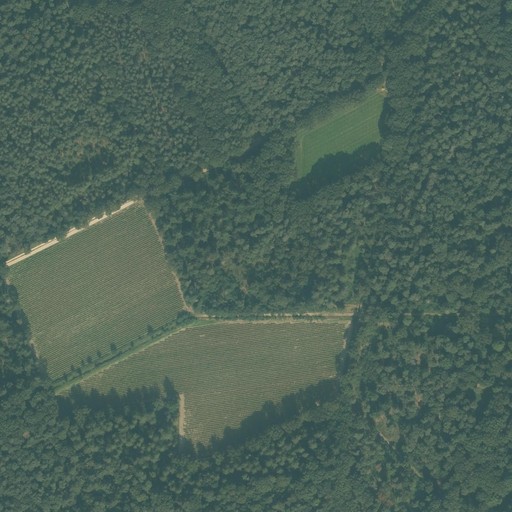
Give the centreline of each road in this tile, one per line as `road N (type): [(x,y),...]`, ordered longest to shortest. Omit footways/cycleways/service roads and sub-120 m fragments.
road 1 (track): [(0,268),(266,138),(359,81),(410,33)]
road 2 (track): [(410,33),(416,39),(359,314)]
road 3 (track): [(0,413),(194,315)]
road 4 (track): [(359,314),(341,406),(341,511)]
road 5 (track): [(194,315),(359,314)]
road 6 (track): [(511,313),(359,314)]
